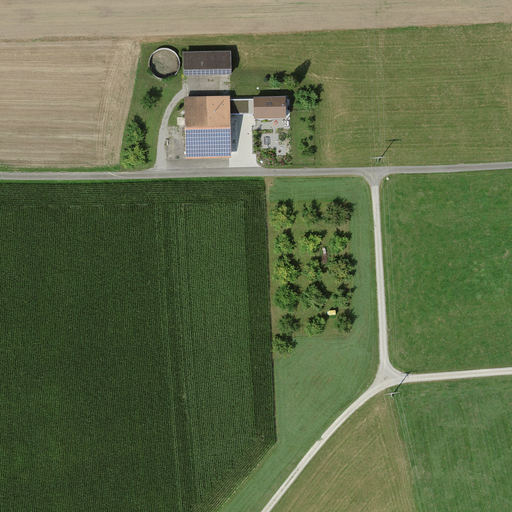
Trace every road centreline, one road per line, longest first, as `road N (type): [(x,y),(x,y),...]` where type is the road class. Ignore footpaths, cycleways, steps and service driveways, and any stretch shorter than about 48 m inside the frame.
road 1 (track): [(405,377),(368,392),(268,511)]
road 2 (track): [(384,361),(377,171)]
